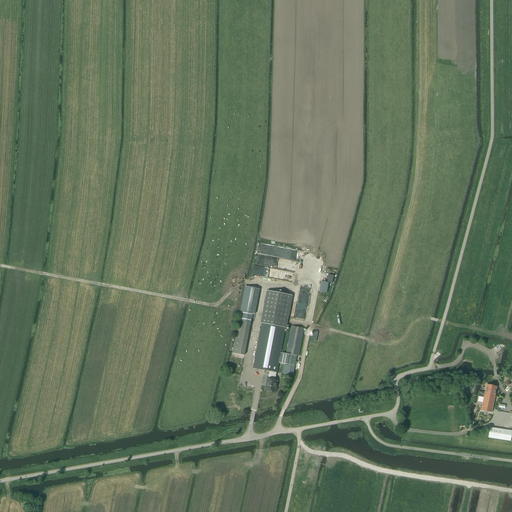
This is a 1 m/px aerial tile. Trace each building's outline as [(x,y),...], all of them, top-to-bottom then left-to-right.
[(242,307),(239,322),(250,324),(252,314),(254,315),(259,290),(245,287),(242,306),(242,307)] [(265,391),(270,392),(275,393),(276,388),(277,388),(278,381),(275,380),(276,373),(277,373),(279,363),(295,366),(297,356),(281,353),(285,328),(286,328),(293,296),(267,291),(261,323),(262,323),(253,368),(271,371),(269,379),(267,379),(266,384),(265,391)] [(234,347),(246,349),(250,324),(239,322),(234,347)] [(299,356),(304,329),(292,327),(287,354),(299,356)] [(234,347),(233,353),(245,355),(246,349),(234,347)] [(495,397),(497,388),(487,385),(485,393),(479,392),(478,397),(484,398),(485,395),(495,397)] [(491,413),(495,397),(485,395),(484,398),(481,411),(491,413)] [(510,441),(511,431),(490,428),(489,438),(510,441)]
